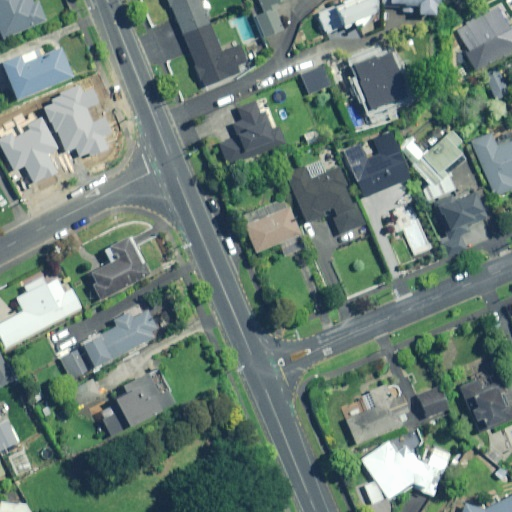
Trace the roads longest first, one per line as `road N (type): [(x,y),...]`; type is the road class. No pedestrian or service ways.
road 1 (residential): [(511,267),(260,376)]
road 2 (tertiary): [(260,376),(171,160)]
road 3 (residential): [(157,126),(268,76),(311,0)]
road 4 (residential): [(0,252),(171,160)]
road 5 (tertiary): [(316,511),(260,376)]
road 6 (tertiary): [(157,126),(105,0)]
